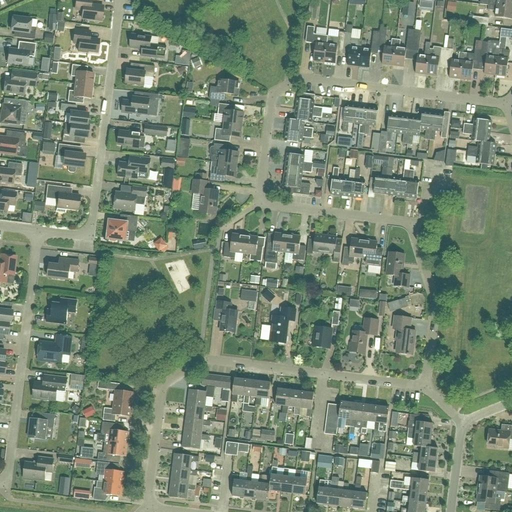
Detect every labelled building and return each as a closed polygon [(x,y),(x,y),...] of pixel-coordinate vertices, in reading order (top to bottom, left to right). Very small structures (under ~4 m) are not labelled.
[(101,22),(103,8),(90,6),(90,0),(76,0),(75,10),(82,11),(81,19),(101,22)] [(489,6),(511,8),(511,0),(480,0),(480,5),(489,6)] [(453,11),(454,3),(447,2),(446,11),(453,11)] [(316,20),(318,4),(310,3),(308,19),(316,20)] [(402,12),(412,13),(413,4),(403,3),(402,12)] [(511,20),(511,8),(489,6),(488,10),(496,11),(496,18),(511,20)] [(488,25),(489,19),(473,17),(472,23),(488,25)] [(34,41),(36,29),(30,28),(31,20),(13,18),(11,31),(16,32),(15,38),(34,41)] [(325,63),(328,37),(314,35),(315,28),(308,27),(306,43),(316,44),(314,62),(325,63)] [(363,37),(364,28),(355,27),(354,36),(363,37)] [(377,55),(381,28),(380,28),(380,33),(374,32),(372,51),(365,50),(366,42),(362,41),(359,67),(370,69),(371,54),(377,55)] [(393,66),(397,40),(392,40),(391,48),(385,47),(387,29),(381,28),(377,55),(378,50),(384,50),(382,65),(393,66)] [(511,39),(511,33),(511,30),(501,29),(500,37),(511,39)] [(406,48),(412,49),(415,31),(408,30),(406,48)] [(99,41),(89,40),(90,32),(86,32),(74,31),(73,44),(79,45),(78,52),(87,54),(87,53),(97,54),(99,41)] [(419,50),(421,32),(415,31),(412,49),(419,50)] [(343,54),(345,33),(339,33),(339,38),(328,37),(325,63),(335,64),(337,53),(343,54)] [(359,67),(362,41),(360,41),(360,40),(351,39),(352,34),(345,33),(343,54),(349,54),(348,66),(359,67)] [(158,46),(151,45),(152,37),(132,35),(130,49),(143,50),(142,57),(157,59),(157,58),(165,59),(167,47),(166,47),(166,48),(158,47),(158,46)] [(451,64),(449,78),(460,80),(463,54),(459,53),(458,62),(451,61),(454,40),(448,39),(447,50),(445,64),(451,64)] [(397,40),(393,66),(404,68),(406,50),(400,49),(401,41),(397,40)] [(473,70),(479,71),(480,64),(482,42),(481,50),(475,49),(474,55),(463,54),(460,80),(471,81),(473,70)] [(488,46),(488,43),(482,42),(480,64),(485,64),(484,74),(495,76),(499,50),(494,49),(494,47),(488,46)] [(34,58),(36,45),(22,43),(21,51),(9,50),(7,64),(27,66),(28,57),(34,58)] [(418,57),(415,74),(426,76),(430,49),(431,43),(426,43),(424,57),(418,57)] [(437,77),(439,63),(445,64),(447,50),(441,49),(441,48),(434,48),(434,50),(430,49),(426,76),(437,77)] [(510,51),(499,50),(495,76),(506,77),(509,60),(510,51)] [(199,58),(192,61),(194,68),(202,65),(199,58)] [(127,71),(126,84),(144,86),(144,87),(151,88),(153,87),(155,67),(140,65),(139,72),(127,71)] [(75,85),(92,87),(94,75),(84,74),(84,67),(72,66),(70,77),(76,78),(75,85)] [(36,75),(18,73),(12,72),(11,80),(5,79),(3,93),(24,96),(25,86),(35,87),(36,75)] [(238,96),(239,83),(219,81),(218,88),(211,87),(209,100),(223,101),(224,94),(238,96)] [(91,100),(92,87),(75,85),(74,92),(69,92),(67,103),(80,105),(81,98),(91,100)] [(295,110),(322,114),(323,109),(313,107),(315,95),(298,93),(295,110)] [(124,102),(122,113),(132,114),(132,113),(148,115),(157,116),(158,101),(159,95),(145,94),(144,100),(133,98),(133,103),(124,102)] [(24,111),(25,102),(13,101),(13,107),(3,105),(1,117),(0,122),(0,124),(7,125),(7,124),(19,125),(23,126),(25,124),(26,120),(24,118),(19,117),(20,111),(24,111)] [(86,127),(86,126),(88,115),(76,113),(77,107),(61,105),(60,112),(70,113),(68,125),(70,125),(86,127)] [(224,124),(242,126),(244,113),(231,112),(232,106),(219,105),(218,115),(225,116),(224,124)] [(354,124),(356,107),(345,105),(343,122),(344,123),(342,132),(348,133),(349,123),(354,124)] [(364,135),(367,108),(356,107),(354,124),(360,125),(359,134),(362,134),(364,135)] [(191,119),(192,109),(184,108),(183,118),(191,119)] [(367,108),(364,135),(369,135),(370,126),(376,127),(378,109),(367,108)] [(322,119),(322,114),(295,110),(294,121),(304,122),(311,123),(312,117),(322,119)] [(430,140),(433,114),(422,112),(421,119),(420,130),(426,130),(425,140),(430,140)] [(433,114),(430,140),(435,141),(436,132),(441,132),(440,139),(446,140),(448,123),(443,122),(444,115),(433,114)] [(387,133),(386,142),(380,141),(379,151),(379,152),(379,154),(385,155),(387,142),(391,143),(392,133),(398,134),(400,117),(389,115),(387,133)] [(407,145),(411,118),(400,117),(398,134),(404,135),(402,144),(407,145)] [(421,119),(411,118),(407,145),(412,145),(413,136),(420,137),(420,130),(421,119)] [(294,121),(287,120),(286,131),(313,134),(313,129),(304,128),(304,122),(294,121)] [(464,129),(490,133),(492,122),(474,120),(473,125),(464,124),(464,129)] [(68,125),(65,124),(64,131),(62,142),(74,143),(75,137),(87,139),(88,127),(86,126),(86,127),(70,125),(68,125)] [(241,138),(242,126),(224,124),(224,130),(216,130),(215,141),(227,142),(228,137),(241,138)] [(167,138),(168,128),(145,126),(144,135),(167,138)] [(489,144),(489,143),(490,133),(464,129),(463,134),(472,135),(471,142),(479,143),(479,142),(489,144)] [(131,148),(139,149),(139,148),(144,149),(145,139),(140,138),(141,133),(133,132),(133,133),(120,131),(118,146),(131,147),(131,148)] [(312,139),(313,134),(286,131),(284,142),(302,144),(302,138),(312,139)] [(24,148),(25,135),(13,133),(12,140),(0,138),(0,153),(15,155),(16,147),(24,148)] [(371,151),(379,152),(379,151),(380,141),(381,135),(373,134),(371,151)] [(496,144),(489,143),(489,144),(479,142),(479,143),(478,148),(468,147),(468,152),(495,155),(496,144)] [(53,156),(55,145),(43,143),(42,155),(53,156)] [(213,156),(212,162),(237,166),(239,153),(226,152),(227,146),(215,144),(213,156)] [(83,169),(85,156),(71,154),(72,147),(59,145),(57,157),(63,158),(62,166),(68,167),(67,171),(69,173),(73,174),(75,172),(76,168),(83,169)] [(447,154),(446,166),(453,167),(454,162),(455,162),(456,155),(456,151),(448,150),(447,154)] [(493,166),(495,155),(468,152),(467,157),(477,158),(476,164),(493,166)] [(286,165),(312,168),(313,163),(304,162),(304,156),(287,154),(286,165)] [(120,163),(118,177),(137,179),(148,181),(149,172),(151,159),(134,157),(130,157),(129,164),(120,163)] [(174,169),(175,161),(163,160),(162,168),(174,169)] [(223,176),(236,178),(237,166),(212,162),(210,180),(223,182),(223,176)] [(21,177),(22,165),(8,164),(7,170),(0,169),(0,183),(12,185),(13,176),(21,177)] [(37,165),(29,164),(26,187),(34,188),(37,165)] [(312,173),(312,168),(286,165),(284,176),(302,178),(302,172),(312,173)] [(341,196),(344,179),(338,179),(339,169),(334,168),(333,178),(331,195),(341,196)] [(384,195),(388,168),(383,168),(381,177),(375,176),(373,193),(384,195)] [(395,196),(397,179),(392,178),(393,169),(388,168),(384,195),(395,196)] [(406,197),(409,171),(404,170),(403,180),(397,179),(395,196),(406,197)] [(352,198),(355,171),(350,171),(349,180),(344,179),(341,196),(352,198)] [(355,171),(352,198),(363,199),(365,182),(359,181),(360,172),(355,171)] [(409,171),(406,197),(417,199),(419,181),(413,181),(414,172),(409,171)] [(301,183),(302,178),(284,176),(283,187),(294,188),(293,194),(309,196),(311,184),(301,183)] [(192,194),(202,195),(200,214),(216,216),(219,192),(207,190),(208,183),(194,181),(192,194)] [(78,211),(80,197),(67,195),(68,189),(47,186),(46,199),(58,201),(56,213),(65,214),(65,210),(78,211)] [(116,193),(114,209),(135,211),(136,205),(145,206),(146,197),(147,190),(133,188),(133,195),(116,193)] [(16,194),(5,193),(1,192),(0,198),(0,211),(7,212),(8,206),(14,206),(16,194)] [(33,212),(41,213),(42,204),(35,203),(33,212)] [(136,233),(138,218),(132,217),(131,222),(132,222),(132,224),(130,224),(112,222),(109,224),(108,239),(109,239),(111,242),(115,242),(118,240),(125,241),(127,232),(136,233)] [(277,264),(278,252),(286,253),(288,235),(275,234),(274,243),(268,242),(265,263),(277,264)] [(243,254),(245,236),(233,235),(231,244),(225,243),(223,257),(235,259),(236,253),(243,254)] [(288,235),(286,253),(284,263),(292,264),(292,260),(304,261),(306,247),(300,246),(301,237),(288,235)] [(324,254),(326,236),(315,235),(315,241),(309,240),(307,254),(313,255),(313,252),(324,254)] [(245,236),(243,254),(251,255),(250,261),(261,262),(263,248),(257,247),(258,238),(245,236)] [(326,236),(324,254),(335,255),(334,263),(340,264),(342,244),(337,244),(337,238),(326,236)] [(362,258),(364,241),(352,239),(350,248),(344,248),(342,266),(349,267),(349,263),(354,263),(354,257),(362,258)] [(160,241),(154,245),(158,250),(164,246),(160,241)] [(196,243),(197,250),(207,248),(206,241),(196,243)] [(364,241),(362,258),(370,259),(369,265),(381,267),(382,252),(376,251),(377,242),(364,241)] [(408,288),(410,276),(402,275),(405,255),(389,253),(386,275),(396,276),(394,286),(408,288)] [(1,256),(0,262),(0,283),(4,284),(5,275),(14,277),(16,258),(1,256)] [(90,265),(88,276),(97,277),(98,266),(98,259),(90,258),(89,265),(90,265)] [(79,261),(64,260),(60,259),(59,266),(50,265),(48,278),(69,281),(70,272),(78,273),(79,261)] [(303,275),(304,268),(296,267),(295,274),(303,275)] [(268,290),(262,297),(268,302),(274,295),(268,290)] [(257,293),(249,292),(248,302),(256,303),(257,293)] [(367,292),(367,299),(377,300),(377,293),(367,292)] [(53,304),(52,311),(48,311),(48,314),(47,323),(66,325),(68,313),(76,314),(78,301),(61,299),(61,305),(53,304)] [(406,299),(398,301),(401,309),(408,307),(406,299)] [(235,333),(238,312),(231,311),(232,304),(218,302),(217,310),(223,310),(221,331),(235,333)] [(0,322),(8,324),(10,324),(12,312),(0,310),(1,305),(0,304),(0,322)] [(295,322),(297,311),(282,309),(281,318),(273,317),(270,342),(286,344),(289,321),(295,322)] [(338,326),(340,313),(334,312),(332,326),(338,326)] [(413,355),(416,332),(410,331),(411,319),(395,317),(394,329),(398,330),(397,341),(398,341),(397,353),(413,355)] [(377,336),(379,322),(365,320),(363,334),(354,332),(352,344),(350,344),(349,352),(365,354),(367,335),(377,336)] [(0,322),(0,334),(7,336),(8,324),(0,322)] [(329,350),(332,330),(316,328),(314,348),(329,350)] [(70,354),(72,338),(57,336),(56,345),(40,343),(38,360),(47,361),(49,363),(52,364),(54,362),(62,363),(63,353),(70,354)] [(84,376),(72,375),(70,389),(83,390),(84,376)] [(209,387),(210,376),(203,375),(202,386),(209,387)] [(68,379),(51,377),(45,376),(44,384),(35,383),(33,399),(56,402),(57,392),(66,393),(68,379)] [(216,388),(217,377),(210,376),(209,387),(216,388)] [(223,389),(224,378),(217,377),(216,388),(223,389)] [(224,378),(223,389),(230,390),(232,379),(224,378)] [(245,397),(247,380),(235,379),(233,395),(232,403),(238,404),(239,396),(245,397)] [(257,399),(259,382),(247,380),(245,397),(244,404),(249,405),(250,398),(257,399)] [(271,384),(259,382),(257,399),(256,406),(261,406),(268,407),(269,400),(271,384)] [(119,391),(120,385),(108,383),(107,390),(116,391),(114,403),(132,405),(134,393),(119,391)] [(207,392),(190,390),(188,405),(205,407),(206,397),(214,398),(215,388),(207,387),(207,392)] [(288,408),(290,391),(278,389),(276,406),(283,407),(282,414),(288,415),(289,408),(288,408)] [(300,409),(302,392),(290,391),(288,408),(289,408),(295,408),(294,415),(300,416),(301,409),(300,409)] [(300,409),(301,409),(307,410),(306,417),(311,418),(312,410),(314,394),(302,392),(300,409)] [(350,428),(353,404),(341,402),(341,406),(340,412),(339,418),(339,419),(346,420),(345,427),(350,428)] [(131,418),(132,405),(114,403),(113,410),(105,409),(103,421),(115,422),(116,416),(131,418)] [(363,422),(365,405),(353,404),(350,428),(349,435),(354,436),(356,421),(363,422)] [(212,413),(213,408),(205,407),(188,405),(186,419),(203,421),(204,421),(205,412),(212,413)] [(375,424),(377,407),(365,405),(363,422),(362,429),(367,430),(368,423),(375,424)] [(375,424),(374,431),(379,431),(380,424),(387,425),(389,408),(377,407),(375,424)] [(89,408),(83,412),(87,419),(93,415),(89,408)] [(219,411),(218,421),(225,422),(226,412),(219,411)] [(54,428),(55,416),(41,414),(40,421),(31,420),(28,439),(45,441),(47,428),(54,428)] [(408,433),(432,436),(433,424),(429,424),(430,417),(414,415),(413,422),(417,423),(416,429),(409,428),(408,433)] [(211,422),(204,421),(203,421),(186,419),(184,433),(202,435),(203,426),(210,427),(211,422)] [(109,443),(127,445),(129,433),(114,431),(115,425),(103,423),(102,435),(110,436),(109,443)] [(490,431),(488,445),(497,446),(497,448),(509,449),(509,448),(511,448),(511,426),(506,426),(505,432),(490,431)] [(268,441),(269,431),(262,431),(261,437),(253,436),(252,441),(267,443),(268,441)] [(209,436),(202,435),(184,433),(182,448),(200,450),(201,440),(209,441),(209,436)] [(430,448),(432,436),(408,433),(407,438),(415,439),(414,447),(422,448),(422,447),(430,448)] [(293,446),(294,435),(286,434),(285,445),(293,446)] [(127,445),(109,443),(105,442),(103,454),(99,454),(98,461),(111,462),(111,456),(126,457),(127,445)] [(228,442),(226,455),(238,456),(240,444),(228,442)] [(343,449),(344,447),(336,447),(335,453),(346,455),(347,449),(343,449)] [(438,449),(430,448),(422,447),(422,448),(421,454),(414,453),(413,458),(437,462),(438,449)] [(93,460),(95,450),(82,449),(81,459),(93,460)] [(366,457),(367,450),(359,449),(358,457),(366,457)] [(383,460),(384,452),(376,451),(372,451),(371,458),(383,460)] [(190,471),(191,462),(199,463),(199,458),(192,457),(175,454),(173,469),(190,471)] [(331,470),(332,457),(319,456),(318,468),(331,470)] [(53,474),(54,460),(39,458),(38,464),(25,463),(23,479),(33,481),(33,479),(45,481),(46,473),(53,474)] [(343,467),(344,459),(336,458),(335,466),(343,467)] [(435,473),(437,462),(413,458),(412,464),(420,465),(419,471),(435,473)] [(379,474),(380,463),(372,462),(371,473),(379,474)] [(395,472),(396,464),(386,462),(385,471),(395,472)] [(105,483),(123,485),(124,473),(110,471),(110,464),(98,463),(97,475),(105,476),(105,483)] [(259,483),(258,483),(252,483),(254,467),(248,467),(246,482),(247,482),(245,499),(257,500),(259,483)] [(270,492),(282,493),(284,477),(283,477),(277,476),(278,468),(273,468),(272,478),(271,478),(270,485),(271,485),(270,492)] [(198,472),(190,471),(173,469),(171,483),(189,485),(190,476),(197,477),(198,472)] [(295,478),(289,477),(290,470),(284,469),(283,477),(284,477),(282,493),(293,495),(295,478)] [(295,478),(293,495),(306,496),(308,480),(301,479),(302,471),(296,471),(295,478)] [(479,490),(496,492),(507,493),(509,474),(490,472),(489,478),(480,477),(479,490)] [(247,482),(246,482),(240,481),(240,477),(233,475),(232,481),(235,481),(233,497),(245,499),(247,482)] [(271,485),(270,485),(264,484),(265,477),(259,476),(258,483),(259,483),(257,500),(269,502),(270,492),(271,485)] [(357,477),(356,485),(355,493),(353,509),(365,511),(367,494),(360,493),(362,478),(357,477)] [(343,491),(338,490),(339,479),(333,478),(332,482),(331,489),(329,506),(341,508),(343,491)] [(411,491),(428,493),(429,481),(413,479),(412,486),(405,485),(405,483),(391,481),(390,489),(411,491)] [(331,489),(325,488),(325,481),(320,481),(319,488),(317,505),(329,506),(331,489)] [(121,497),(123,485),(105,483),(104,489),(95,488),(94,500),(106,502),(107,495),(121,497)] [(187,500),(188,490),(195,491),(196,486),(189,485),(171,483),(170,498),(187,500)] [(349,484),(344,484),(343,491),(341,508),(353,509),(355,493),(348,492),(349,484)] [(495,499),(496,492),(479,490),(477,503),(486,504),(485,510),(500,511),(501,500),(495,499)] [(426,505),(428,493),(411,491),(410,498),(403,497),(402,502),(409,503),(410,503),(426,505)] [(425,511),(426,505),(410,503),(409,503),(409,510),(402,509),(401,511),(425,511)]
